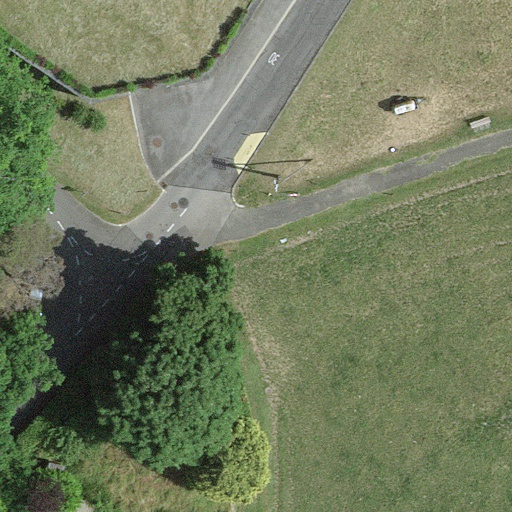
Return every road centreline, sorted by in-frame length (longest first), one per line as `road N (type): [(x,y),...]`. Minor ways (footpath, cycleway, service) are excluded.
road 1 (track): [(511,150),(240,229),(161,215)]
road 2 (residential): [(110,286),(316,0)]
road 3 (residential): [(0,430),(110,286)]
road 4 (residential): [(110,286),(0,191)]
